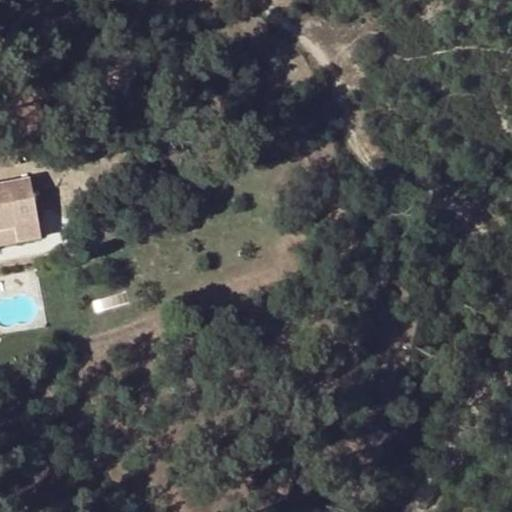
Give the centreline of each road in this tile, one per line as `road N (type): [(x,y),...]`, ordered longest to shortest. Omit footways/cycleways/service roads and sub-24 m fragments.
road 1 (track): [(259,0),(338,83),(352,146),(511,246)]
road 2 (track): [(411,511),(511,353)]
